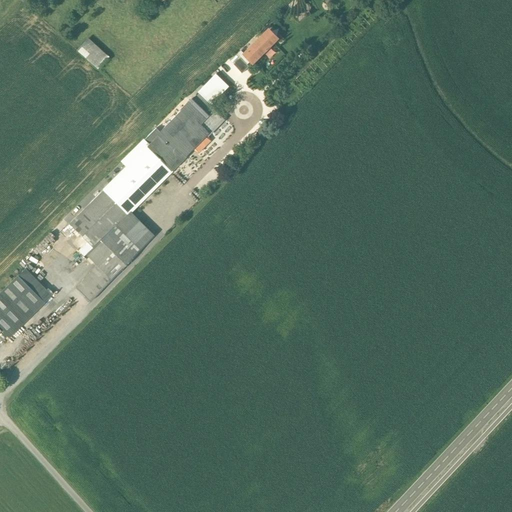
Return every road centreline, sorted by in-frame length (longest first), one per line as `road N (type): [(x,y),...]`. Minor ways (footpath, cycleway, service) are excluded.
road 1 (unclassified): [(0,397),(156,238)]
road 2 (secondary): [(511,387),(395,511)]
road 3 (unclassified): [(87,511),(0,415)]
